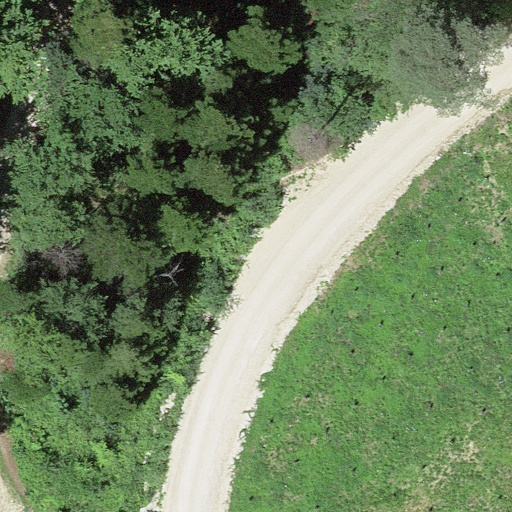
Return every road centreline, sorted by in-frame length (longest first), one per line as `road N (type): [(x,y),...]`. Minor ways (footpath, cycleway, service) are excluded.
road 1 (track): [(511,193),(385,292),(315,380),(236,511)]
road 2 (track): [(0,190),(40,0)]
